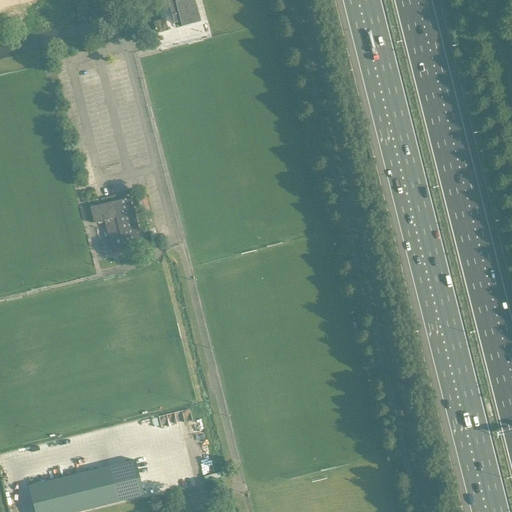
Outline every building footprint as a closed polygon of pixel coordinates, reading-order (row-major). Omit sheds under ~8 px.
[(167,0),(174,24),(180,22),(182,27),(201,22),(194,0),(167,0)] [(208,27),(189,32),(191,42),(210,37),(208,27)] [(141,240),(131,197),(90,208),(94,224),(109,220),(117,252),(127,249),(126,244),(141,240)] [(160,244),(158,239),(151,209),(146,210),(154,245),(160,244)] [(135,460),(28,487),(34,511),(77,511),(144,495),(135,460)]
